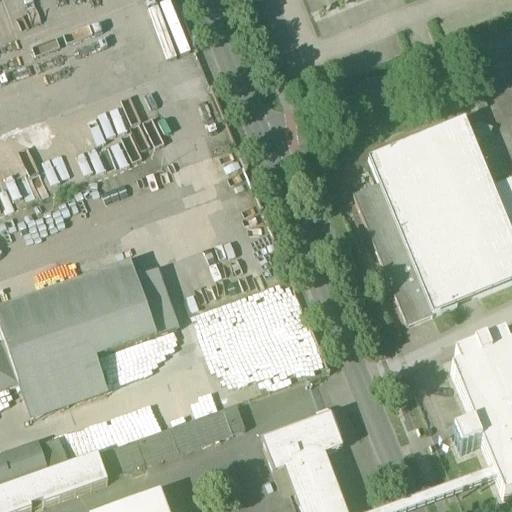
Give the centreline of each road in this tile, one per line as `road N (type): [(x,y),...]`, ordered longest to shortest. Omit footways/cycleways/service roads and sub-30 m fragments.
road 1 (residential): [(417,511),(272,148)]
road 2 (residential): [(511,54),(272,148)]
road 3 (residential): [(272,148),(207,0)]
